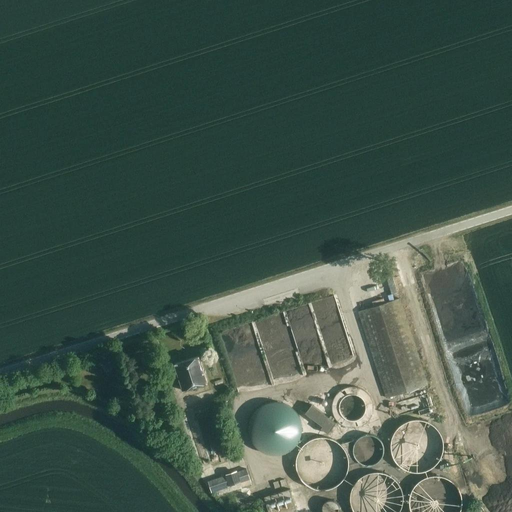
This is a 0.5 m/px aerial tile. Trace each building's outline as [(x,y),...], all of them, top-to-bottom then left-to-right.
[(387,397),(427,384),(400,298),(359,312),(387,397)] [(183,389),(207,382),(199,356),(175,363),(183,389)] [(352,428),(354,428),(355,428),(357,427),(359,427),(361,426),(362,425),(364,424),(365,423),(366,422),(368,421),(369,419),(370,418),(371,416),(371,414),(372,413),(372,411),(372,409),(373,407),(372,405),(372,404),(372,402),(371,400),(371,398),(370,397),(369,395),(368,394),(366,392),(365,391),(364,390),(362,389),(361,388),(359,388),(357,387),(355,387),(354,386),(352,386),(350,386),(348,387),(346,387),(345,388),(343,388),(341,389),(340,390),(338,391),(337,392),(336,394),(335,395),(334,397),(333,398),(332,400),(332,402),(331,404),(331,405),(331,407),(331,409),(331,411),(332,413),(332,414),(333,416),(334,418),(335,419),(336,421),(337,422),(338,423),(340,424),(341,425),(343,426),(345,427),(346,427),(348,428),(350,428),(352,428)] [(427,388),(402,394),(403,400),(398,402),(400,413),(431,406),(427,388)] [(249,428),(249,430),(249,432),(250,435),(250,438),(251,440),(252,442),(253,443),(255,446),(256,447),(258,449),(259,450),(261,451),(263,452),(265,453),(267,454),(269,455),(270,455),(274,455),(278,455),(280,455),(283,455),(285,454),(287,453),(288,453),(291,451),(293,449),(295,448),(297,446),(298,444),(299,442),(300,440),(301,437),(302,436),(302,434),(303,431),(303,428),(303,426),(303,424),(302,422),(301,419),(300,417),(299,415),(298,413),(297,411),(296,410),(295,409),(293,408),(292,406),(291,406),(289,405),(287,404),(286,403),(284,402),(282,402),(280,401),(278,401),(276,401),(273,401),(272,401),(269,402),(267,403),(266,403),(264,404),(262,405),(261,405),(260,407),(258,407),(257,409),(256,409),(255,411),(253,413),(252,415),(251,418),(250,420),(249,423),(249,426),(249,428)] [(327,434),(335,423),(311,404),(304,413),(322,426),(320,428),(327,434)] [(390,445),(390,447),(391,449),(391,450),(391,452),(391,453),(392,454),(392,456),(393,457),(393,459),(394,460),(395,461),(397,463),(398,464),(399,466),(401,467),(402,468),(404,469),(406,470),(408,471),(410,472),(411,472),(413,473),(415,473),(417,473),(418,473),(420,473),(421,473),(422,472),(424,472),(425,472),(427,471),(429,470),(430,470),(432,469),(433,468),(434,467),(436,466),(437,464),(439,463),(440,461),(441,460),(441,459),(442,457),(443,455),(444,453),(444,451),(445,449),(445,445),(445,444),(445,443),(444,441),(444,440),(444,438),(443,437),(443,435),(442,434),(442,433),(441,432),(441,431),(440,431),(439,430),(439,429),(438,428),(437,427),(436,426),(435,425),(434,424),(433,423),(431,422),(429,421),(428,421),(427,420),(426,420),(424,420),(423,419),(422,419),(421,419),(420,419),(419,419),(418,419),(417,419),(416,419),(414,419),(413,419),(411,420),(409,420),(408,420),(408,421),(407,421),(406,422),(404,422),(403,423),(402,424),(401,424),(400,425),(399,426),(398,427),(397,428),(396,430),(395,431),(394,433),(393,435),(392,436),(392,437),(391,438),(391,440),(391,442),(390,443),(390,445)] [(367,465),(369,465),(370,465),(371,465),(373,464),(374,464),(375,463),(376,462),(377,462),(378,461),(379,460),(380,459),(381,457),(381,456),(382,455),(382,454),(383,452),(383,451),(383,450),(383,448),(383,447),(382,446),(382,444),(381,443),(381,442),(380,441),(379,440),(378,439),(377,438),(376,437),(375,436),(374,435),(373,435),(371,434),(370,434),(369,434),(367,434),(366,434),(365,434),(363,435),(362,435),(361,435),(359,436),(358,437),(357,438),(356,439),(355,440),(354,441),(354,442),(353,443),(353,444),(352,446),(352,447),(352,448),(352,450),(352,451),(352,452),(352,454),(353,455),(353,456),(354,457),(354,459),(355,460),(356,461),(357,462),(358,462),(359,463),(361,464),(362,464),(363,465),(365,465),(366,465),(367,465)] [(296,461),(296,466),(297,470),(298,475),(301,479),(303,482),(307,485),(311,487),(315,489),(319,490),(324,490),(328,490),(333,489),(337,487),(341,484),(344,481),(347,477),(349,473),(350,469),(351,465),(351,464),(351,463),(351,462),(351,461),(350,461),(350,460),(350,459),(350,458),(350,457),(350,456),(349,455),(349,454),(349,453),(348,453),(348,452),(348,451),(347,451),(347,450),(347,449),(346,449),(346,448),(345,447),(345,446),(344,446),(344,445),(343,445),(343,444),(342,444),(342,443),(339,441),(335,439),(331,437),(327,437),(323,436),(319,437),(314,438),(310,439),(306,442),(303,445),(300,449),(298,453),(297,457),(296,461)] [(211,492),(250,479),(246,468),(207,481),(211,492)] [(290,488),(287,477),(283,478),(281,471),(266,475),(268,482),(274,480),(278,492),(290,488)] [(398,511),(399,511),(400,510),(401,508),(402,505),(402,503),(403,501),(403,498),(403,496),(402,494),(402,491),(401,489),(400,487),(399,485),(398,483),(396,481),(395,479),(393,478),(391,476),(389,475),(387,474),(385,473),(383,472),(381,472),(378,472),(376,472),(374,472),(371,472),(369,472),(367,473),(365,474),(362,475),(360,476),(359,478),(357,479),(355,481),(354,483),(353,485),(352,487),(351,489),(350,491),(349,494),(349,496),(349,498),(349,501),(349,503),(350,505),(351,508),(352,510),(353,511),(352,511),(398,511)] [(459,511),(460,511),(461,509),(461,506),(461,504),(462,502),(461,499),(461,497),(461,495),(460,493),(459,490),(458,488),(457,486),(455,485),(454,483),(452,481),(450,480),(448,479),(446,478),(444,477),(442,476),(439,475),(437,475),(435,475),(432,475),(430,475),(428,476),(426,477),(423,478),(421,479),(419,480),(418,481),(416,483),(414,485),(413,486),(412,488),(411,490),(410,493),(409,495),(408,497),(408,499),(408,502),(408,504),(408,506),(409,509),(410,511),(459,511)] [(290,492),(289,489),(263,496),(267,511),(290,511),(296,510),(295,508),(306,504),(302,489),(290,492)] [(338,511),(339,511),(339,510),(339,509),(339,508),(339,507),(339,506),(338,505),(338,504),(337,503),(336,502),(335,501),(334,500),(332,500),(331,500),(330,500),(328,500),(327,500),(325,501),(324,502),(323,503),(322,504),(322,505),(321,506),(321,507),(321,508),(321,509),(321,510),(321,511),(322,511),(321,511),(338,511)]
